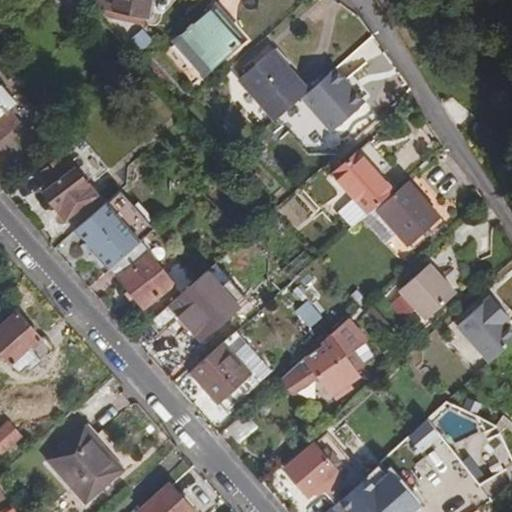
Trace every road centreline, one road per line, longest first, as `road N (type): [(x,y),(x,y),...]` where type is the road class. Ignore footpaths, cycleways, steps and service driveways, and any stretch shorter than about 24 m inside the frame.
road 1 (residential): [(261,511),(0,216)]
road 2 (residential): [(494,204),(403,45),(357,0)]
